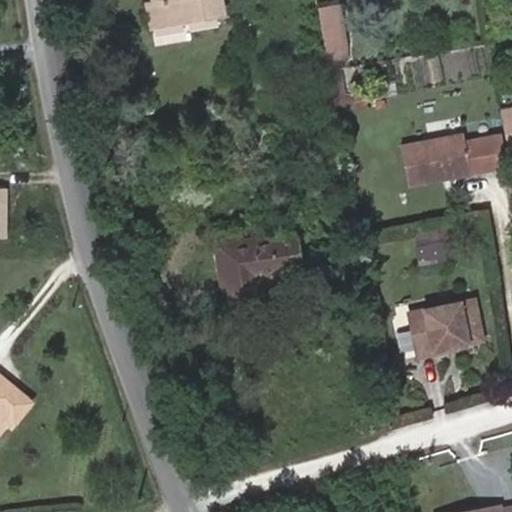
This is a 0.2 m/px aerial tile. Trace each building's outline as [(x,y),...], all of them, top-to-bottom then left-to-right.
[(146,0),(151,23),(220,10),(223,10),(220,0),(146,0)] [(318,4),(324,46),(345,42),(338,1),(318,4)] [(348,62),(345,42),(324,46),(327,62),(328,65),(348,62)] [(367,110),(366,103),(354,104),(355,112),(367,110)] [(501,120),(501,121),(507,158),(511,157),(511,117),(501,119),(501,120)] [(406,189),(507,174),(503,142),(464,148),(462,140),(400,150),(406,189)] [(214,239),(211,239),(219,297),(248,293),(260,291),(260,290),(257,270),(297,263),(298,263),(296,257),(291,225),(214,239)] [(473,306),(411,316),(417,360),(435,357),(434,354),(480,347),(473,306)] [(0,434),(12,444),(33,419),(0,391),(0,434)]
